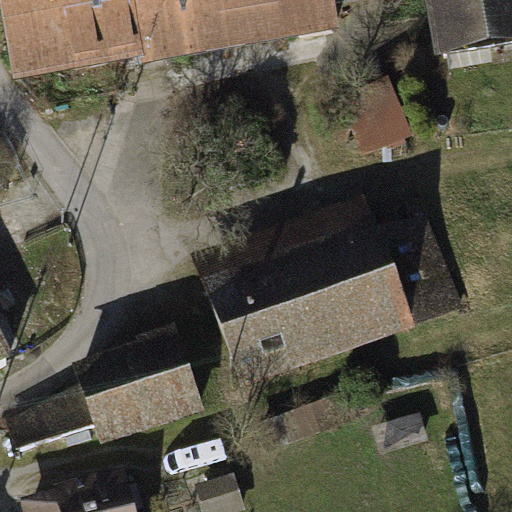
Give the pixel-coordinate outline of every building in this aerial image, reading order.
[(2,0),(17,83),(129,63),(118,0),(2,0)] [(339,34),(333,0),(118,0),(129,63),(131,70),(339,34)] [(511,0),(426,0),(437,56),(511,41),(511,0)] [(416,137),(388,79),(338,103),(366,161),(416,137)] [(261,121),(208,137),(224,190),(277,173),(261,121)] [(356,196),(183,257),(231,390),(403,329),(356,196)] [(200,403),(173,329),(67,366),(74,387),(89,429),(96,440),(200,403)] [(0,370),(14,364),(0,335),(0,370)] [(74,387),(10,422),(17,453),(89,429),(74,387)] [(343,396),(275,420),(285,449),(353,425),(343,396)] [(70,498),(28,509),(28,511),(129,511),(122,485),(102,490),(99,478),(66,486),(70,498)] [(237,478),(203,488),(209,511),(241,511),(247,510),(237,478)]
